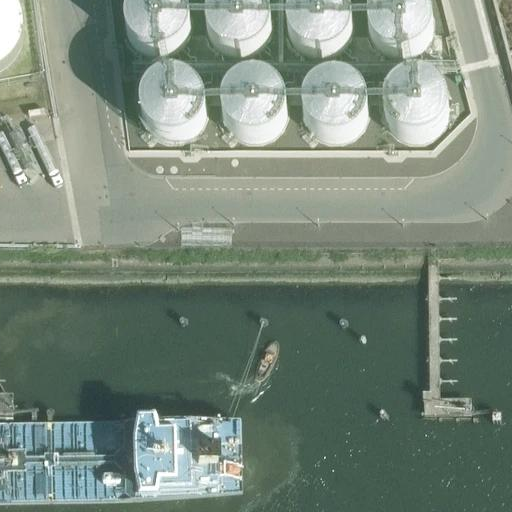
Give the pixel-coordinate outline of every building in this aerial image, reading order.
[(25,32),(25,31),(24,21),(22,13),(17,4),(13,0),(0,0),(0,74),(2,74),(9,68),(16,61),(21,52),(24,42),(25,32)] [(189,31),(189,30),(188,24),(186,18),(184,13),(179,7),(175,4),(169,0),(167,0),(145,0),(140,2),(135,6),(131,10),(128,16),(125,23),(124,29),(125,34),(126,40),(128,45),(132,51),(137,55),(142,59),(148,61),(155,62),(162,62),(168,60),(173,57),(178,54),(182,49),(186,43),(188,37),(189,31)] [(270,30),(270,29),(269,23),(267,17),(265,12),(260,7),(256,3),(250,0),(224,0),(221,2),(216,6),(212,9),(209,16),(206,22),(206,28),(206,33),(207,39),(209,45),(213,50),(218,54),(223,58),(229,60),(236,61),(243,61),(249,59),(254,57),(259,53),(263,48),(267,43),(269,36),(270,30)] [(351,30),(350,23),(349,17),(346,12),(342,7),(337,3),(331,0),(306,0),(302,2),(297,6),(294,9),(290,16),(288,22),(287,28),(287,33),(288,39),(291,45),(294,50),(299,55),(305,58),(310,60),(317,61),(325,61),(330,59),(336,57),(340,53),(345,48),(348,43),(350,36),(351,30)] [(434,30),(434,29),(433,23),(431,17),(429,12),(424,7),(420,3),(414,0),(388,0),(385,2),(380,6),(376,9),(373,16),(370,22),(369,28),(370,33),(371,39),(373,45),(377,50),(382,54),(387,58),(393,60),(400,61),(407,61),(413,59),(418,57),(423,53),(427,48),(431,42),(433,36),(434,30)] [(285,115),(284,108),(282,102),(280,97),(275,92),(271,88),(265,85),(258,83),(253,82),(247,83),(242,84),(236,87),(231,91),(228,94),(224,101),(221,107),(221,113),(221,118),(222,124),(225,130),(228,135),(233,140),(238,143),(244,145),(251,146),(259,146),(264,144),(270,142),(274,138),(279,133),(282,128),(284,121),(285,115)] [(366,115),(365,108),(364,103),(361,97),(357,92),(352,88),(346,85),(340,83),(335,82),(329,83),(323,84),(318,87),(312,91),(309,94),(305,101),(303,107),(302,113),(302,118),(303,124),(306,130),(310,135),(314,140),(320,143),(325,145),(332,146),(340,146),(345,144),(351,142),(355,138),(360,133),(363,128),(365,121),(366,115)] [(449,115),(448,108),(446,102),(444,97),(439,92),(435,88),(429,85),(422,83),(417,82),(411,83),(406,84),(400,87),(395,91),(391,94),(388,101),(385,107),(385,113),(385,118),(386,124),(388,130),(392,135),(397,140),(402,143),(408,145),(415,146),(423,146),(428,144),(433,142),(438,138),(442,133),(446,128),(448,121),(449,115)] [(204,116),(204,115),(203,109),(201,103),(199,98),(194,93),(190,89),(184,85),(177,84),(172,83),(166,84),(161,85),(155,88),(150,92),(146,95),(143,101),(140,108),(140,114),(140,119),(141,125),(143,131),(147,136),(152,140),(157,144),(163,146),(170,147),(178,147),(183,145),(188,142),(193,139),(197,134),(201,128),(203,122),(204,116)] [(274,158),(296,173),(310,153),(287,138),(274,158)]
